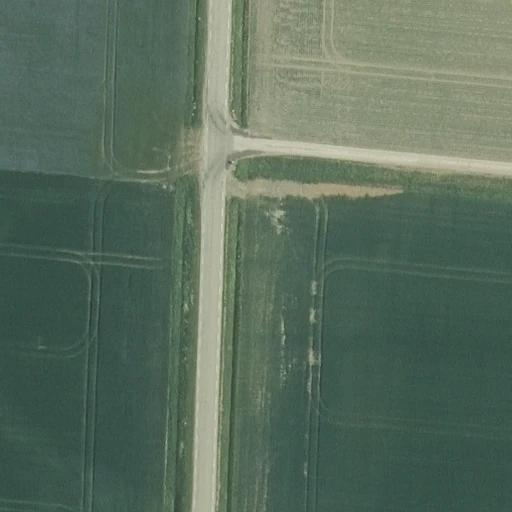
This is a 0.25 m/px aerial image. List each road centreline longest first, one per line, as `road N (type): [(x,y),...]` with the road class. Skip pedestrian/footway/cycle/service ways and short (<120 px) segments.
road 1 (tertiary): [(201,511),(213,143)]
road 2 (unclassified): [(213,143),(511,171)]
road 3 (tertiary): [(213,143),(218,0)]
